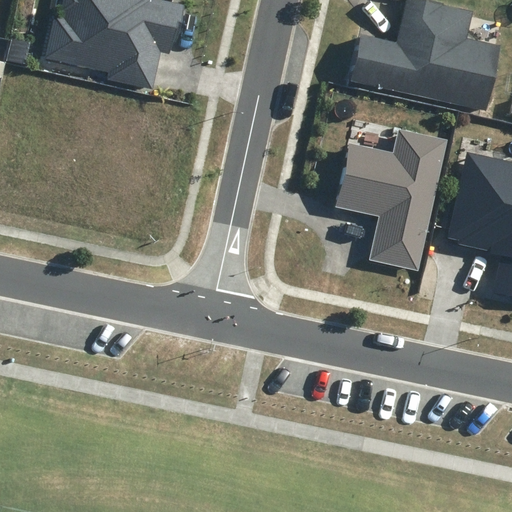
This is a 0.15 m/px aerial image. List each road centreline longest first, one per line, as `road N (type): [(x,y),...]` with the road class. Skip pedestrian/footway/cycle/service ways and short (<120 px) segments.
road 1 (residential): [(204,316),(276,0)]
road 2 (residential): [(511,380),(204,316)]
road 3 (residential): [(204,316),(0,276)]
